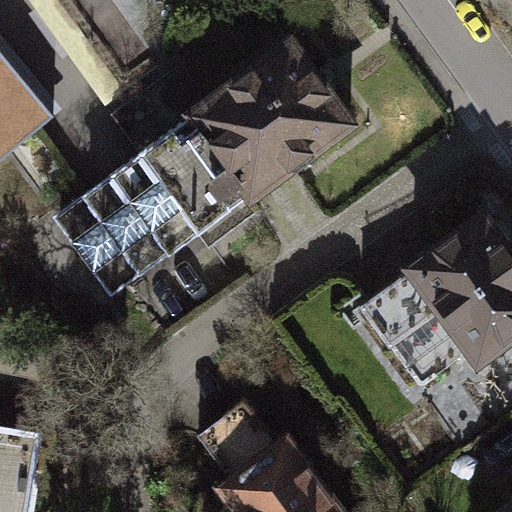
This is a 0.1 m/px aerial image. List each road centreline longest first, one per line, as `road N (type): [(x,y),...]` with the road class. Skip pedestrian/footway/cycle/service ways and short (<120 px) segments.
road 1 (residential): [(511,129),(149,384),(119,449),(128,511)]
road 2 (residential): [(431,0),(511,105)]
